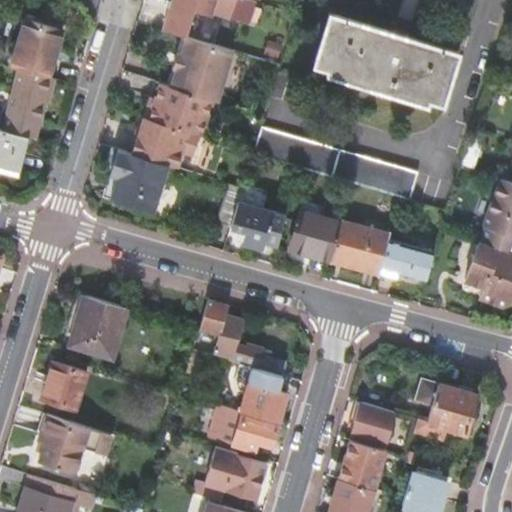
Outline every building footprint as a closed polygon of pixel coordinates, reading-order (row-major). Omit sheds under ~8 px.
[(186,35),(187,35),(195,9),(211,14),(212,12),(231,17),(233,12),(236,0),(173,0),(165,28),(177,32),(186,35)] [(236,0),(233,12),(242,15),(240,19),(249,22),(250,20),(257,22),(262,9),(255,6),(256,1),(252,0),(236,0)] [(459,51),(331,14),(314,68),(429,103),(430,98),(444,102),(459,51)] [(19,67),(50,75),(55,60),(59,47),(57,46),(63,28),(27,17),(18,49),(12,65),(19,67)] [(174,87),(191,37),(187,35),(186,35),(169,85),(171,86),(174,87)] [(191,37),(174,87),(214,99),(217,100),(234,50),(191,37)] [(50,75),(19,67),(4,129),(29,135),(35,137),(45,100),(47,92),(51,92),(55,76),(50,75)] [(157,81),(146,117),(151,118),(162,83),(157,81)] [(174,87),(171,86),(169,85),(162,83),(151,118),(202,134),(203,134),(214,99),(174,87)] [(170,164),(180,167),(184,151),(196,154),(202,134),(151,118),(146,117),(135,153),(170,164)] [(29,135),(4,129),(0,128),(0,171),(18,176),(29,135)] [(401,196),(413,199),(421,174),(263,128),(256,149),(255,154),(293,165),(300,167),(353,182),(401,196)] [(155,211),(170,164),(135,153),(129,151),(119,148),(104,196),(155,211)] [(511,181),(501,178),(485,220),(511,227),(511,181)] [(240,201),(245,186),(230,182),(218,220),(233,225),(240,201)] [(240,201),(233,225),(249,229),(246,240),(265,246),(275,211),(240,201)] [(332,259),(343,219),(301,208),(290,248),(332,259)] [(389,238),(391,233),(343,219),(332,259),(380,272),(381,267),(389,238)] [(511,227),(485,220),(484,224),(487,225),(482,240),(511,251),(511,227)] [(415,262),(419,247),(389,238),(381,267),(411,276),(415,262)] [(511,251),(482,240),(480,239),(466,279),(485,285),(481,296),(503,304),(511,300),(511,298),(511,251)] [(128,308),(85,294),(70,344),(113,358),(128,308)] [(227,313),(230,304),(209,298),(200,329),(220,335),(215,352),(231,357),(230,360),(254,367),(261,369),(283,375),(284,375),(288,362),(264,355),(266,347),(248,342),(247,344),(237,342),(244,318),(227,313)] [(48,381),(43,396),(77,408),(89,370),(55,360),(50,375),(47,375),(45,380),(48,381)] [(261,369),(254,367),(241,410),(244,411),(281,421),(289,392),(279,389),(283,375),(261,369)] [(477,393),(439,381),(427,419),(466,431),(477,393)] [(368,401),(385,407),(388,395),(371,390),(368,401)] [(386,443),(396,410),(385,407),(368,401),(363,400),(353,434),(386,443)] [(241,410),(219,404),(210,435),(256,448),(258,440),(274,444),(279,427),(242,417),(244,411),(241,410)] [(107,455),(113,433),(47,413),(38,440),(44,442),(38,461),(76,472),(84,447),(107,455)] [(340,476),(374,486),(385,448),(351,438),(340,476)] [(223,502),(226,490),(258,500),(269,462),(238,454),(239,451),(217,444),(207,481),(201,480),(197,494),(223,502)] [(405,496),(403,502),(436,511),(439,511),(449,480),(412,470),(405,496)] [(71,511),(79,489),(31,474),(18,511),(71,511)] [(361,511),(366,511),(374,486),(340,476),(332,503),(361,511)] [(246,511),(210,501),(206,511),(246,511)]
